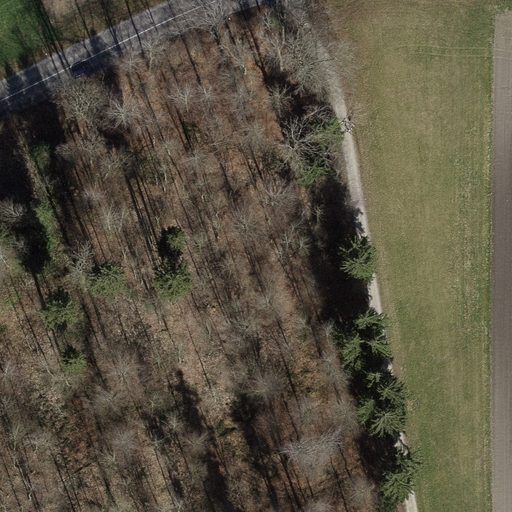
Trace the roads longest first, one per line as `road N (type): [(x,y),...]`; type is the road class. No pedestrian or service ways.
road 1 (track): [(412,511),(321,85),(257,0)]
road 2 (tertiary): [(0,98),(233,0)]
road 3 (track): [(135,39),(165,133),(176,274)]
